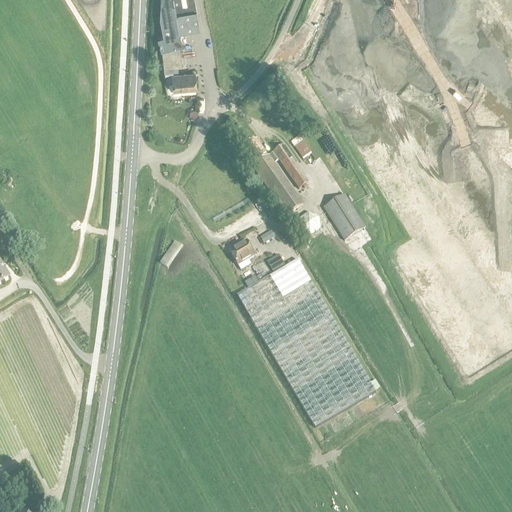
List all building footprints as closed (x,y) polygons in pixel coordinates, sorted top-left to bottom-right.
[(200,27),(194,0),(160,0),(159,18),(163,36),(157,37),(161,49),(163,68),(181,66),(179,50),(176,51),(175,45),(182,44),(179,31),(200,27)] [(194,73),(171,75),(173,91),(196,89),(194,73)] [(299,136),(290,142),(303,160),(311,154),(299,136)] [(267,156),(256,139),(240,149),(252,168),(287,216),(304,204),(275,163),(279,160),(299,190),(309,182),(282,146),(267,156)] [(344,194),(323,207),(344,241),(365,227),(344,194)] [(271,230),(259,238),(262,244),(275,236),(271,230)] [(254,256),(246,242),(229,252),(237,266),(254,256)] [(279,256),(267,262),(273,273),(285,266),(279,256)] [(375,393),(297,260),(236,296),(315,429),(375,393)] [(0,282),(8,278),(0,263),(0,282)] [(255,276),(245,282),(248,287),(258,281),(255,276)]
